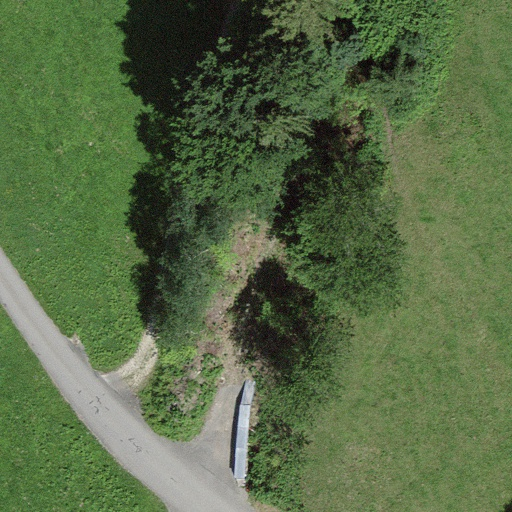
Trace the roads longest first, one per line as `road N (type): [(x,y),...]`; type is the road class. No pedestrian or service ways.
road 1 (track): [(365,0),(207,511)]
road 2 (unclassified): [(0,274),(105,418),(204,511)]
